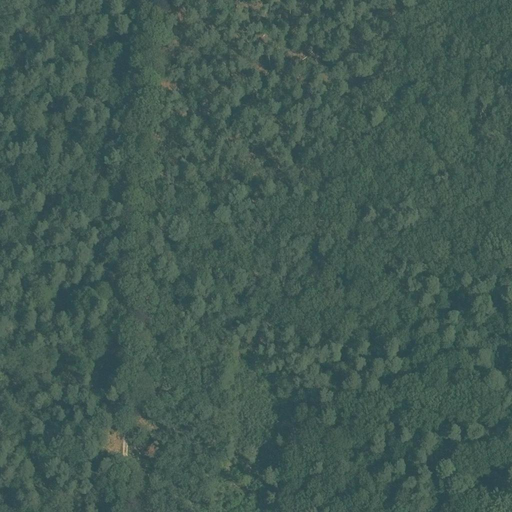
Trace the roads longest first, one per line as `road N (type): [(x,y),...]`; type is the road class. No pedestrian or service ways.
road 1 (track): [(127,511),(155,0)]
road 2 (track): [(281,511),(292,485),(383,445),(511,424)]
